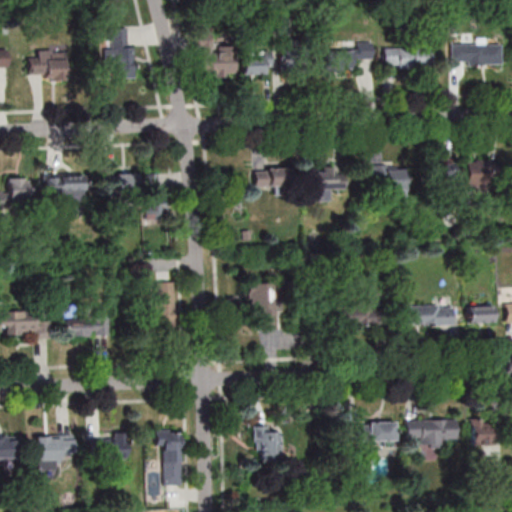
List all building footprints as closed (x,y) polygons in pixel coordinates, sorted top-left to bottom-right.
[(102,48),(111,48),(110,40),(107,40),(106,27),(125,27),(125,46),(131,47),(132,76),(112,77),(111,67),(103,67),(102,48)] [(224,71),(234,71),(234,44),(216,45),(217,50),(210,51),(209,31),(193,31),(193,47),(199,47),(200,72),(214,72),(214,75),(224,75),(224,71)] [(353,69),(353,59),(372,59),(372,42),(354,42),(354,51),(325,51),(325,69),(353,69)] [(501,43),(449,43),(449,64),(501,64),(501,43)] [(383,47),(383,67),(430,67),(430,47),(383,47)] [(50,49),(51,51),(57,51),(62,49),(70,49),(71,76),(44,77),(44,73),(28,73),(27,57),(38,56),(36,50),(43,49),(50,49)] [(269,74),(269,51),(241,51),(241,74),(269,74)] [(455,185),(455,162),(426,162),(426,185),(455,185)] [(465,162),(465,186),(503,186),(503,162),(465,162)] [(371,166),(371,193),(406,193),(406,166),(371,166)] [(253,188),(291,188),(291,168),(253,168),(253,188)] [(315,200),(329,200),(329,189),(343,189),(343,168),(315,168),(315,200)] [(143,174),(148,212),(166,210),(163,187),(158,187),(157,172),(143,174)] [(108,174),(135,173),(136,194),(108,194),(108,174)] [(41,175),(83,174),(83,201),(42,201),(41,175)] [(5,178),(6,188),(0,188),(0,209),(35,207),(34,185),(28,185),(27,179),(22,180),(22,178),(5,178)] [(154,280),(155,308),(147,308),(147,322),(158,322),(158,331),(172,331),(172,280),(154,280)] [(275,329),(274,283),(247,283),(247,312),(258,312),(259,329),(275,329)] [(62,304),(63,335),(80,334),(80,335),(88,335),(88,334),(106,333),(105,317),(75,318),(75,303),(62,304)] [(340,325),(377,325),(377,305),(340,305),(340,325)] [(452,325),(452,305),(404,305),(404,325),(452,325)] [(466,306),(466,322),(493,322),(493,306),(466,306)] [(0,310),(4,310),(20,310),(20,314),(27,314),(34,314),(34,321),(49,320),(49,337),(32,337),(31,333),(15,334),(15,336),(4,336),(4,325),(0,325),(0,310)] [(416,437),(416,446),(444,446),(444,440),(455,440),(455,420),(405,420),(405,437),(416,437)] [(494,444),(494,420),(471,420),(471,444),(494,444)] [(395,442),(395,422),(353,422),(353,442),(395,442)] [(162,485),(180,484),(179,431),(168,431),(167,428),(153,429),(153,445),(160,445),(162,485)] [(112,437),(112,432),(124,431),(125,457),(117,457),(117,465),(107,466),(107,458),(100,458),(100,453),(83,454),(83,438),(100,437),(100,439),(107,439),(107,437),(112,437)] [(278,461),(278,431),(258,431),(258,461),(278,461)] [(0,434),(4,434),(4,436),(18,436),(18,459),(0,459),(0,434)] [(71,434),(72,453),(58,454),(58,458),(35,459),(34,436),(47,435),(63,434),(71,434)]
